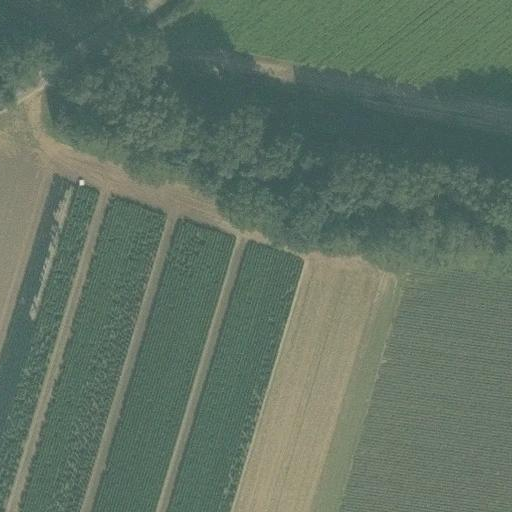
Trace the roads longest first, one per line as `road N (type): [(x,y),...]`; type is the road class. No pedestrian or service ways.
road 1 (track): [(75,57),(511,136)]
road 2 (unclassified): [(0,102),(153,0)]
